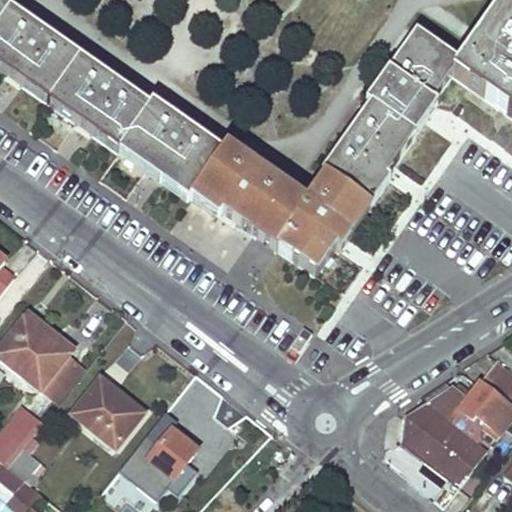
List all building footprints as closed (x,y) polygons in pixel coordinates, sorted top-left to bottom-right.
[(0,0),(0,72),(185,203),(188,199),(217,221),(220,215),(273,253),(274,250),(313,278),(331,251),(336,255),(387,183),(383,181),(436,106),(431,102),(449,77),(457,64),(413,32),(362,104),(366,107),(317,177),(322,180),(304,206),(223,149),(220,154),(149,104),(146,108),(9,11),(11,7),(0,0)] [(511,0),(502,0),(457,64),(449,77),(511,120),(511,0)] [(6,267),(0,261),(0,309),(17,285),(2,272),(6,267)] [(45,340),(24,322),(0,352),(0,364),(40,396),(69,360),(45,340)] [(73,354),(49,335),(45,340),(69,360),(73,354)] [(83,371),(69,360),(40,396),(54,407),(83,371)] [(511,376),(497,365),(467,404),(452,392),(401,425),(400,428),(399,448),(456,493),(486,455),(449,427),(459,415),(462,410),(476,421),(482,426),(482,441),(492,449),(511,423),(511,376)] [(142,419),(99,384),(73,419),(115,452),(142,419)] [(473,426),(476,421),(462,410),(459,415),(473,426)] [(8,473),(40,430),(21,414),(0,439),(0,466),(3,469),(8,473)] [(197,455),(171,434),(150,460),(176,480),(171,487),(182,496),(201,472),(191,464),(197,455)]
